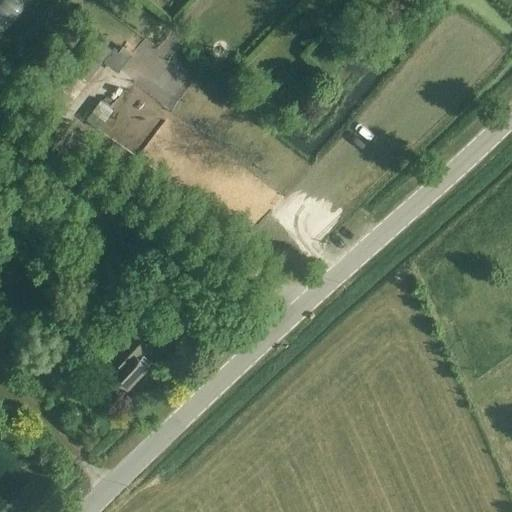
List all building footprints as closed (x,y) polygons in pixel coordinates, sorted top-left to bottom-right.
[(95,36),(71,68),(88,80),(111,47),(95,36)] [(132,52),(123,45),(118,51),(127,59),(132,52)] [(98,234),(95,237),(118,254),(132,235),(110,218),(109,219),(98,211),(87,225),(98,234)] [(55,214),(51,220),(64,229),(68,223),(55,214)] [(154,269),(171,281),(186,262),(169,249),(154,269)] [(136,324),(127,334),(121,340),(112,331),(99,345),(115,360),(107,368),(129,389),(149,367),(139,357),(154,341),(136,324)]
